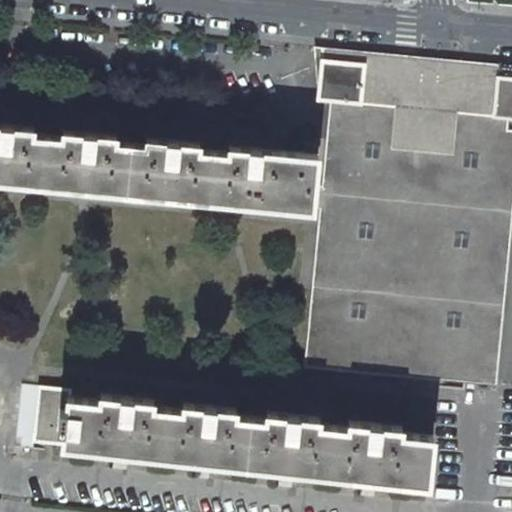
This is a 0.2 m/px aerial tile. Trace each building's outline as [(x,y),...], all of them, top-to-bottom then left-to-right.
[(493,116),(498,65),(322,49),(321,59),(364,63),(361,103),(493,116)] [(304,367),(496,385),(511,215),(511,131),(508,131),(509,117),(511,117),(511,66),(498,65),(493,116),(361,103),(364,63),(321,59),(317,98),(330,100),(321,186),(315,185),(318,154),(280,150),(280,156),(260,154),(261,148),(250,147),(249,153),(227,151),(200,149),(178,147),(178,140),(167,139),(167,146),(145,143),(116,141),(94,139),(95,132),(84,131),(84,138),(62,136),(34,133),(12,131),(12,125),(2,124),(1,130),(0,129),(0,178),(79,186),(320,209),(304,367)] [(34,133),(34,127),(12,125),(12,131),(34,133)] [(84,138),(84,131),(62,129),(62,136),(84,138)] [(116,141),(117,135),(95,132),(94,139),(116,141)] [(167,146),(167,139),(146,137),(145,143),(167,146)] [(200,149),(200,142),(178,140),(178,147),(200,149)] [(249,153),(250,147),(228,145),(227,151),(249,153)] [(280,156),(280,150),(261,148),(260,154),(280,156)] [(70,388),(21,383),(16,439),(22,440),(21,448),(33,449),(33,440),(428,483),(433,436),(401,432),(401,426),(348,420),(348,426),(318,423),(319,417),(266,411),(265,417),(236,414),(236,408),(183,402),(182,408),(153,405),(153,399),(100,393),(100,399),(69,396),(70,388)]
